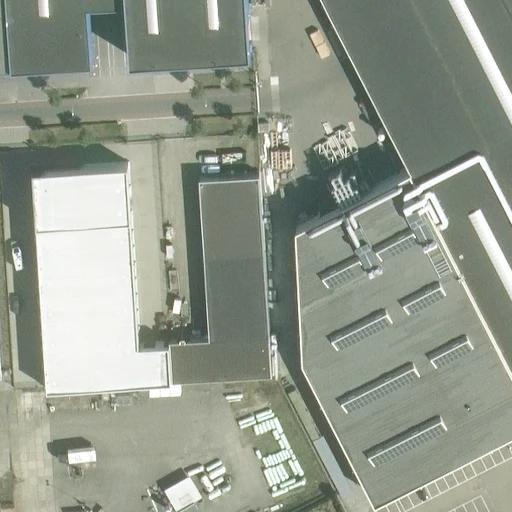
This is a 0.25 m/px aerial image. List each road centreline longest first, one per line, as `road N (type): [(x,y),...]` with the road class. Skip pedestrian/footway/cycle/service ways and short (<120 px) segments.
road 1 (unknown): [(121,163),(127,292),(116,307),(61,311),(46,294),(47,226),(60,199),(98,173)]
road 2 (unknown): [(223,511),(247,478),(248,458),(218,417),(194,410),(36,432),(20,442),(10,481)]
road 3 (unclassified): [(0,115),(257,99)]
road 4 (unknown): [(177,104),(187,331)]
road 5 (unknown): [(289,0),(295,90),(323,96),(390,160)]
